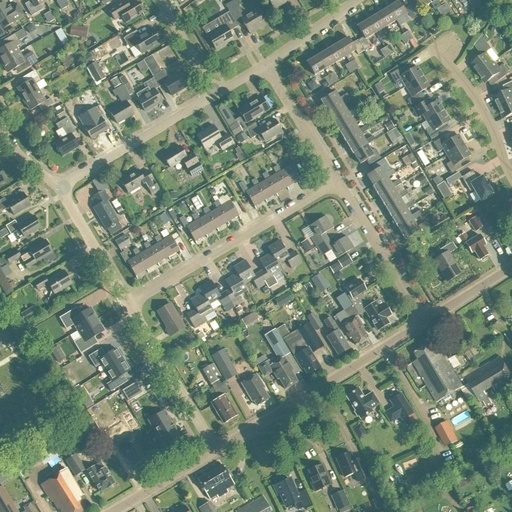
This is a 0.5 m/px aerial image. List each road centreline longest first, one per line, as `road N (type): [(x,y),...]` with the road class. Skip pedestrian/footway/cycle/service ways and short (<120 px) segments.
road 1 (tertiary): [(215,451),(423,322)]
road 2 (residential): [(128,305),(336,181)]
road 3 (residential): [(63,189),(214,94)]
road 4 (residential): [(215,451),(128,305)]
road 5 (residential): [(423,322),(336,181)]
road 6 (residential): [(511,179),(444,48)]
road 7 (residential): [(336,181),(264,64)]
road 8 (residential): [(128,305),(63,189)]
